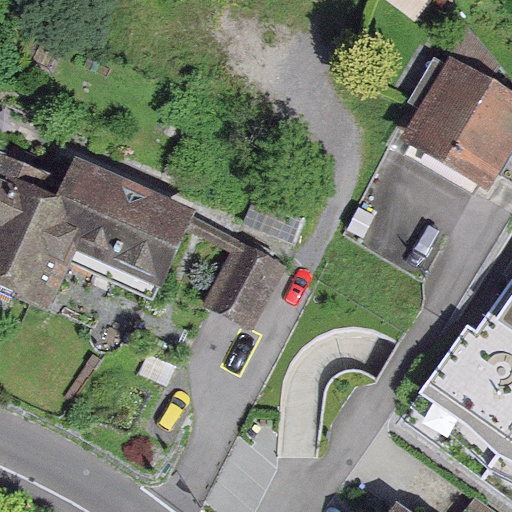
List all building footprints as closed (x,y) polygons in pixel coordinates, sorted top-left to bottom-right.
[(511,148),(511,104),(444,65),(402,136),(489,187),(511,148)] [(511,156),(501,175),(511,181),(511,156)] [(189,217),(69,162),(57,187),(0,161),(0,293),(42,313),(69,255),(153,294),(189,217)] [(245,245),(212,309),(251,329),(284,264),(245,245)] [(511,294),(480,339),(468,331),(421,399),(511,462),(511,294)]
